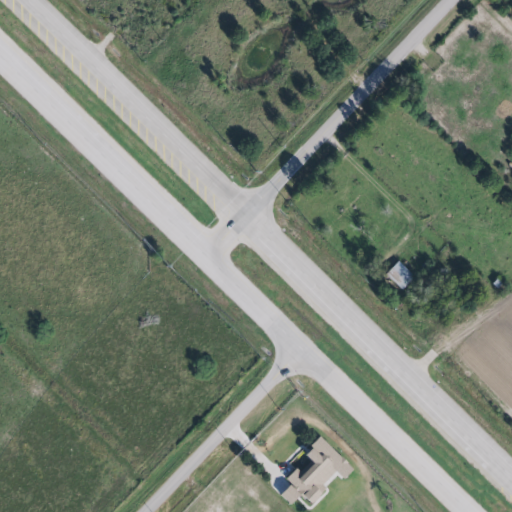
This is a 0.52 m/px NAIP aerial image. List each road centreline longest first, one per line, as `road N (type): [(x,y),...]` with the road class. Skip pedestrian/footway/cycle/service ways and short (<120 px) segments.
road 1 (secondary): [(0,60),(303,358)]
road 2 (secondary): [(511,468),(248,207)]
road 3 (residential): [(446,0),(200,254)]
road 4 (secondary): [(248,207),(31,0)]
road 5 (secondary): [(303,358),(463,511)]
road 6 (residential): [(146,511),(219,431),(303,358)]
